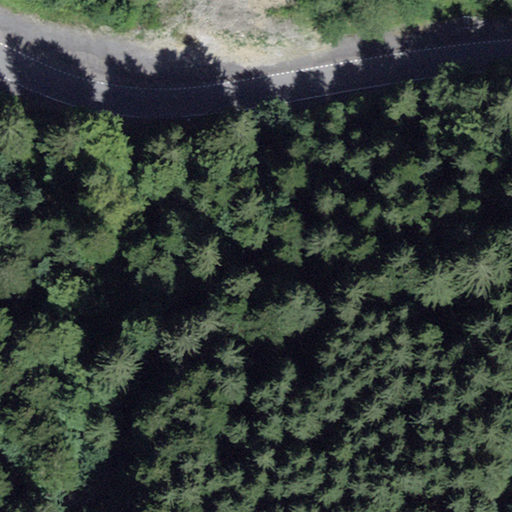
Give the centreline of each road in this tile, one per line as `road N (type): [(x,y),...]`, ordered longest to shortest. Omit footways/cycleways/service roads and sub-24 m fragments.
road 1 (track): [(511,290),(343,324),(220,362),(143,407),(91,488),(48,493),(0,470)]
road 2 (tertiary): [(0,58),(66,88),(133,102),(204,102),(511,51)]
